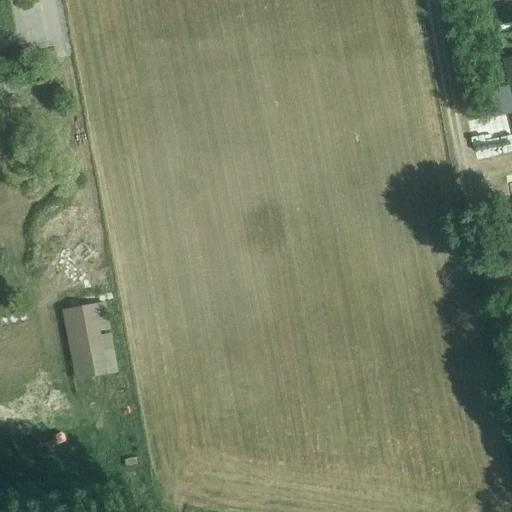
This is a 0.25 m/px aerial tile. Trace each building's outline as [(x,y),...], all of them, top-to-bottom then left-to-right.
[(497,86),(479,89),(484,116),(503,113),(497,86)] [(499,122),(488,125),(492,143),(503,141),(499,122)] [(511,210),(506,212),(498,213),(507,260),(511,258),(511,210)] [(67,311),(75,357),(80,381),(119,373),(106,303),(67,311)] [(65,398),(38,403),(42,419),(68,414),(65,398)]
